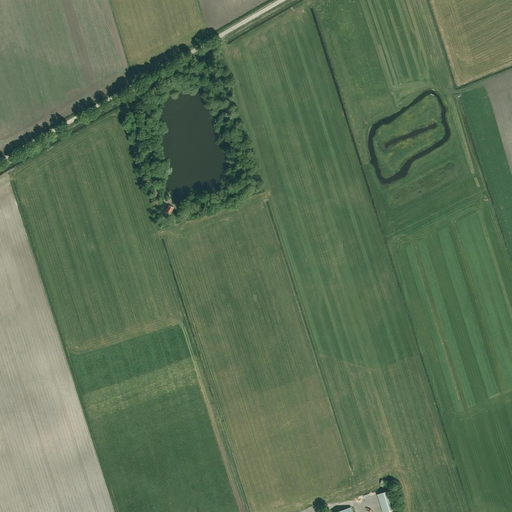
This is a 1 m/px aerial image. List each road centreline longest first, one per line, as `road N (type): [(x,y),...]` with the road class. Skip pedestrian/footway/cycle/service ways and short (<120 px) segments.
road 1 (unclassified): [(0,161),(281,0)]
road 2 (track): [(132,86),(132,112),(162,200)]
